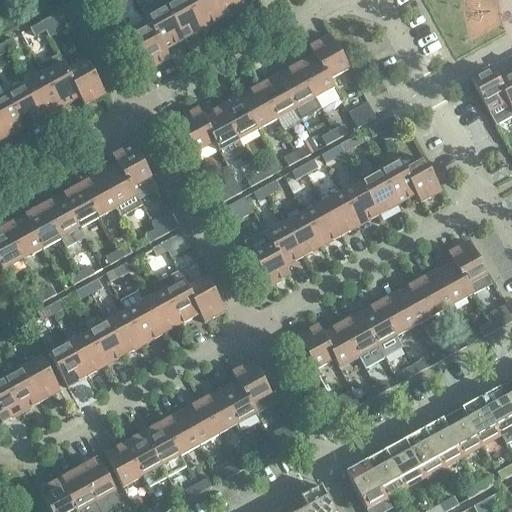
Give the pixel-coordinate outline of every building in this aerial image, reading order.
[(139,11),(149,28),(151,27),(165,53),(166,52),(183,43),(164,9),(159,0),(139,11)] [(179,0),(164,9),(183,43),(202,32),(183,0),(179,0)] [(183,0),(202,32),(221,22),(208,0),(183,0)] [(208,0),(221,22),(240,11),(233,0),(208,0)] [(233,0),(240,11),(259,0),(233,0)] [(41,24),(46,33),(49,40),(69,29),(64,21),(60,13),(41,24)] [(35,39),(46,33),(41,24),(30,30),(35,39)] [(131,38),(150,72),(171,60),(166,52),(165,53),(151,27),(149,28),(131,38)] [(310,48),(314,56),(315,55),(329,81),(330,80),(350,70),(330,36),(310,48)] [(13,39),(2,46),(7,54),(18,48),(13,39)] [(297,66),(316,100),(335,89),(330,80),(329,81),(315,55),(314,56),(297,66)] [(62,108),(80,98),(82,97),(69,73),(63,64),(62,64),(58,57),(41,67),(45,74),(43,75),(62,108)] [(82,97),(80,98),(85,108),(106,97),(87,63),(69,73),(82,97)] [(278,76),(297,111),(303,120),(321,110),(316,100),(297,66),(278,76)] [(490,70),(511,110),(511,73),(498,82),(491,69),(490,70)] [(511,111),(511,110),(490,70),(470,81),(472,84),(488,114),(507,104),(511,111)] [(25,85),(43,119),(62,108),(43,75),(25,85)] [(259,87),(278,121),(277,122),(283,133),(285,133),(302,123),(296,111),(297,111),(278,76),(259,87)] [(6,96),(25,129),(43,119),(25,85),(6,96)] [(240,97),(260,132),(277,122),(278,121),(259,87),(240,97)] [(0,129),(6,140),(25,129),(6,96),(4,97),(0,89),(0,129)] [(221,108),(241,142),(260,132),(240,97),(221,108)] [(348,115),(357,130),(376,120),(372,112),(368,104),(348,115)] [(218,143),(217,144),(222,153),(221,153),(226,162),(245,151),(241,142),(221,108),(204,117),(203,118),(218,143)] [(197,154),(217,144),(218,143),(203,118),(204,117),(200,110),(179,122),(197,154)] [(378,125),(383,134),(388,141),(407,131),(401,121),(397,114),(378,125)] [(373,140),(383,134),(378,125),(368,131),(373,140)] [(332,133),(337,141),(348,135),(344,127),(332,133)] [(321,139),(326,147),(337,141),(332,133),(321,139)] [(351,140),(340,146),(345,156),(356,149),(351,140)] [(112,157),(117,166),(118,165),(131,190),(133,189),(139,201),(157,192),(150,180),(151,179),(133,145),(112,157)] [(340,146),(329,152),(334,162),(345,156),(340,146)] [(295,154),(299,162),(311,156),(306,147),(295,154)] [(284,160),(288,168),(299,162),(295,154),(284,160)] [(420,204),(422,203),(441,192),(423,159),(404,170),(402,170),(417,196),(416,196),(420,204)] [(313,161),(302,167),(307,177),(318,170),(313,161)] [(399,206),(416,196),(417,196),(402,170),(404,170),(399,162),(380,173),(399,206)] [(117,166),(100,175),(118,208),(117,208),(121,217),(141,205),(139,201),(133,189),(131,190),(118,165),(117,166)] [(302,167),(291,174),(296,183),(307,177),(302,167)] [(257,175),(262,183),(273,177),(268,168),(257,175)] [(361,184),(380,217),(399,206),(380,173),(361,184)] [(100,175),(81,185),(99,218),(117,208),(118,208),(100,175)] [(246,181),(250,189),(262,183),(257,175),(246,181)] [(233,178),(215,189),(219,197),(223,204),(242,194),(233,178)] [(276,182),(265,188),(270,197),(281,191),(276,182)] [(342,194),(361,227),(380,217),(361,184),(342,194)] [(81,185),(62,196),(80,229),(99,218),(81,185)] [(265,188),(253,195),(258,204),(270,197),(265,188)] [(323,205),(342,238),(361,227),(342,194),(323,205)] [(62,196),(43,206),(61,239),(67,249),(86,239),(80,229),(62,196)] [(230,218),(235,226),(254,215),(245,200),(226,210),(230,218)] [(280,215),(286,226),(304,259),(324,248),(305,215),(299,205),(280,215)] [(305,215),(324,248),(342,238),(323,205),(305,215)] [(43,206),(24,217),(43,249),(61,239),(43,206)] [(151,224),(155,231),(160,239),(179,229),(175,221),(170,213),(151,224)] [(24,217),(6,227),(24,260),(43,249),(24,217)] [(272,244),(286,269),(287,268),(304,259),(286,226),(266,237),(271,245),(272,244)] [(24,260),(6,227),(0,230),(0,265),(3,271),(24,260)] [(144,237),(149,245),(160,239),(155,231),(144,237)] [(286,269),(272,244),(271,245),(266,237),(264,232),(244,243),(270,288),(291,277),(292,276),(287,268),(286,269)] [(163,245),(168,254),(171,260),(190,250),(186,242),(182,234),(163,245)] [(467,288),(468,287),(487,277),(469,243),(447,255),(452,265),(453,264),(467,288)] [(157,260),(168,254),(163,245),(152,251),(157,260)] [(116,252),(121,261),(132,255),(127,246),(116,252)] [(121,261),(116,252),(105,258),(110,267),(121,261)] [(135,260),(124,266),(129,275),(140,268),(135,260)] [(472,295),(468,287),(467,288),(453,264),(452,265),(435,274),(453,306),(472,295)] [(124,266),(113,272),(118,281),(129,275),(124,266)] [(90,267),(78,273),(83,282),(94,276),(90,267)] [(158,283),(163,292),(181,325),(199,315),(200,314),(187,289),(188,289),(178,272),(158,283)] [(67,279),(72,288),(83,282),(78,273),(67,279)] [(416,284),(434,316),(453,306),(435,274),(416,284)] [(200,314),(199,315),(204,323),(225,311),(206,279),(188,289),(187,289),(200,314)] [(97,281),(86,287),(91,296),(102,290),(97,281)] [(397,295),(415,327),(434,316),(416,284),(397,295)] [(86,287),(75,293),(80,302),(91,296),(86,287)] [(41,294),(46,303),(57,297),(52,288),(41,294)] [(163,292),(144,302),(163,335),(181,325),(163,292)] [(120,304),(125,313),(144,346),(163,335),(144,302),(139,293),(120,304)] [(30,300),(34,309),(46,303),(41,294),(30,300)] [(378,305),(396,337),(415,327),(397,295),(378,305)] [(60,302),(48,308),(53,317),(64,310),(60,302)] [(359,316),(377,348),(383,358),(402,347),(396,337),(378,305),(359,316)] [(485,317),(489,324),(494,333),(511,322),(511,321),(508,314),(506,310),(504,307),(485,317)] [(48,308),(37,314),(42,323),(53,317),(48,308)] [(125,313),(106,323),(125,356),(144,346),(125,313)] [(0,316),(0,327),(10,322),(5,314),(0,316)] [(340,326),(358,358),(364,369),(383,358),(377,348),(359,316),(340,326)] [(106,323),(88,333),(106,366),(125,356),(106,323)] [(478,330),(483,339),(494,333),(489,324),(478,330)] [(315,372),(336,361),(322,336),(323,335),(318,325),(296,337),(315,372)] [(336,361),(340,368),(358,358),(340,326),(323,335),(322,336),(336,361)] [(13,328),(2,334),(6,342),(18,336),(13,328)] [(88,333),(69,344),(87,377),(106,366),(88,333)] [(450,346),(455,355),(466,348),(461,340),(450,346)] [(87,377),(69,344),(49,354),(68,387),(87,377)] [(439,352),(444,361),(455,355),(450,346),(439,352)] [(21,371),(39,404),(60,393),(41,360),(21,371)] [(412,367),(417,375),(428,369),(424,361),(412,367)] [(231,374),(236,383),(237,382),(251,407),(252,407),(257,415),(276,404),(271,396),(252,363),(231,374)] [(401,373),(406,382),(417,375),(412,367),(401,373)] [(2,381),(20,415),(39,404),(21,371),(2,381)] [(0,382),(0,425),(20,415),(2,381),(0,382)] [(219,392),(238,426),(257,415),(252,407),(251,407),(237,382),(236,383),(219,392)] [(375,388),(379,396),(390,390),(386,382),(375,388)] [(511,382),(499,390),(511,413),(511,382)] [(364,394),(368,402),(379,396),(375,388),(364,394)] [(511,413),(499,390),(480,400),(501,438),(511,432),(511,413)] [(351,391),(332,402),(337,411),(340,418),(360,407),(351,391)] [(200,403),(219,436),(238,426),(219,392),(200,403)] [(480,400),(461,411),(482,449),(501,438),(480,400)] [(181,413),(200,447),(219,436),(200,403),(181,413)] [(461,411),(442,421),(463,459),(482,449),(461,411)] [(162,424),(181,457),(200,447),(181,413),(162,424)] [(442,421),(423,432),(444,470),(463,459),(442,421)] [(143,434),(162,468),(167,478),(186,467),(181,457),(162,424),(143,434)] [(269,437),(273,444),(277,452),(286,448),(295,442),(296,442),(293,435),(288,426),(269,437)] [(423,432),(404,443),(425,481),(444,470),(423,432)] [(124,445),(143,478),(148,488),(167,478),(162,468),(143,434),(124,445)] [(404,443),(385,453),(406,491),(425,481),(404,443)] [(262,450),(267,458),(277,452),(273,444),(262,450)] [(104,456),(123,489),(143,478),(124,445),(104,456)] [(385,453),(366,464),(387,502),(406,491),(385,453)] [(98,459),(77,470),(96,504),(99,511),(114,511),(123,507),(98,459)] [(234,465),(239,474),(250,468),(245,459),(234,465)] [(346,475),(366,511),(384,511),(391,509),(387,502),(366,464),(346,475)] [(223,471),(227,480),(239,474),(234,465),(223,471)] [(511,465),(501,472),(506,481),(511,477),(511,465)] [(77,470),(58,481),(74,511),(99,511),(96,504),(77,470)] [(492,477),(478,485),(483,494),(497,486),(492,477)] [(196,486),(201,495),(212,488),(207,480),(196,486)] [(74,511),(58,481),(38,491),(49,511),(74,511)] [(478,485),(463,493),(468,502),(483,494),(478,485)] [(185,492),(190,501),(201,495),(196,486),(185,492)] [(335,511),(322,488),(302,499),(309,511),(335,511)] [(500,493),(486,501),(492,510),(506,503),(500,493)] [(440,506),(442,511),(449,511),(459,507),(454,498),(440,506)] [(309,511),(302,499),(283,509),(284,511),(309,511)] [(159,507),(161,511),(169,511),(174,509),(169,501),(159,507)] [(473,508),(474,511),(488,511),(492,510),(486,501),(473,508)]
